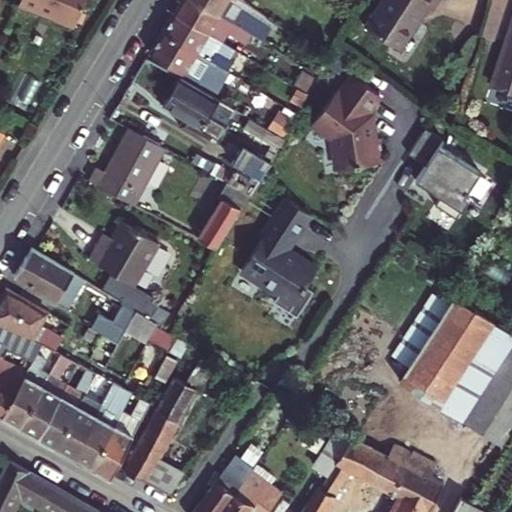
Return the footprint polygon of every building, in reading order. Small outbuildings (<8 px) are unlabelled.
[(23,0),(75,21),(83,0),(23,0)] [(240,19),(218,5),(210,0),(174,0),(173,2),(208,24),(220,33),(227,37),(240,19)] [(210,0),(218,5),(240,19),(261,33),(267,21),(235,0),(210,0)] [(373,0),(362,18),(397,42),(425,0),(429,2),(429,0),(373,0)] [(511,0),(506,0),(487,76),(511,82),(511,0)] [(220,33),(208,24),(173,2),(162,21),(226,61),(230,55),(213,44),(220,33)] [(226,61),(162,21),(150,43),(184,64),(217,83),(229,63),(226,61)] [(379,86),(354,65),(339,84),(335,81),(311,110),(331,126),(334,157),(379,153),(377,129),(371,129),(369,109),(364,104),(379,86)] [(205,116),(219,91),(180,69),(166,94),(205,116)] [(92,174),(137,195),(166,138),(130,119),(106,165),(99,161),(92,174)] [(440,131),(422,120),(405,146),(422,157),(412,172),(437,188),(431,196),(453,210),(465,191),(461,188),(477,164),(436,137),(440,131)] [(223,169),(229,172),(250,183),(272,147),(245,131),(223,169)] [(199,225),(218,234),(250,183),(229,172),(199,225)] [(310,202),(287,188),(274,209),(296,223),(310,202)] [(100,235),(91,251),(122,269),(111,287),(124,294),(137,302),(147,308),(158,289),(137,277),(161,234),(127,214),(117,231),(111,241),(100,235)] [(302,249),(263,224),(241,259),(279,283),(274,291),(297,305),(313,280),(306,276),(318,257),(303,248),(302,249)] [(100,235),(111,241),(117,231),(106,225),(100,235)] [(47,243),(56,249),(62,239),(52,233),(47,243)] [(69,266),(31,242),(15,269),(54,292),(69,266)] [(46,304),(7,282),(0,293),(0,317),(31,329),(41,334),(48,337),(55,342),(61,330),(39,317),(46,304)] [(401,371),(462,411),(511,331),(511,323),(455,287),(401,371)] [(97,307),(90,321),(101,328),(117,338),(126,322),(137,302),(124,294),(110,315),(97,307)] [(147,308),(137,302),(126,322),(148,336),(161,316),(147,308)] [(0,317),(0,356),(4,359),(12,347),(31,358),(33,354),(37,356),(48,337),(41,334),(31,329),(0,317)] [(80,330),(95,339),(101,328),(86,319),(80,330)] [(95,339),(111,348),(117,338),(101,328),(95,339)] [(511,331),(462,411),(503,436),(511,423),(511,331)] [(2,407),(21,417),(55,356),(61,345),(55,342),(48,337),(37,356),(33,354),(31,358),(22,372),(2,407)] [(189,343),(177,366),(188,372),(200,349),(189,343)] [(21,417),(38,426),(68,375),(60,370),(71,351),(61,345),(55,356),(21,417)] [(0,405),(2,407),(22,372),(31,358),(12,347),(4,359),(0,356),(0,405)] [(38,426),(57,437),(80,395),(91,376),(97,365),(88,360),(77,380),(68,375),(38,426)] [(115,375),(97,365),(91,376),(109,386),(115,375)] [(166,435),(198,377),(188,372),(177,366),(147,423),(166,435)] [(74,446),(93,456),(122,405),(133,385),(115,375),(109,386),(74,446)] [(93,456),(112,467),(151,396),(142,390),(131,410),(122,405),(93,456)] [(57,437),(74,446),(98,405),(80,395),(57,437)] [(159,448),(166,435),(147,423),(126,460),(170,484),(183,462),(159,448)] [(425,511),(443,479),(430,472),(385,447),(352,428),(298,511),(323,511),(336,493),(333,491),(350,465),(399,489),(387,511),(425,511)] [(385,447),(430,472),(438,458),(393,433),(385,447)] [(236,445),(192,511),(193,511),(216,511),(253,456),(236,445)] [(113,511),(6,451),(0,464),(0,511),(5,511),(20,485),(68,511),(113,511)] [(247,511),(266,483),(245,469),(216,511),(247,511)] [(454,511),(486,511),(490,506),(465,491),(454,511)]
